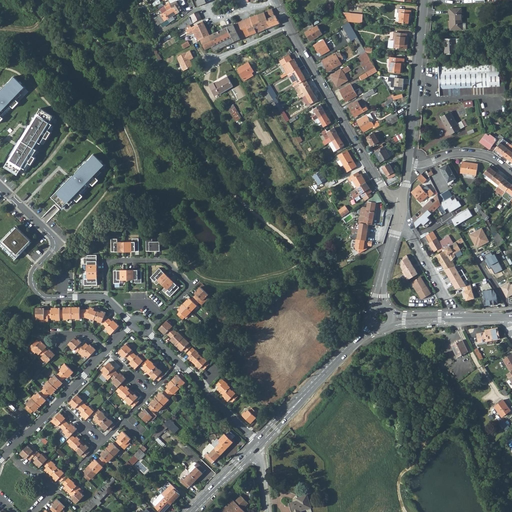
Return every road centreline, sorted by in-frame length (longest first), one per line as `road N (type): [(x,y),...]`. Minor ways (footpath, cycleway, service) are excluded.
road 1 (residential): [(132,320),(105,297),(44,297),(33,288),(36,267),(58,243),(0,186)]
road 2 (residential): [(383,188),(287,25)]
road 3 (tertiary): [(258,443),(373,326)]
road 4 (residential): [(409,162),(425,0)]
